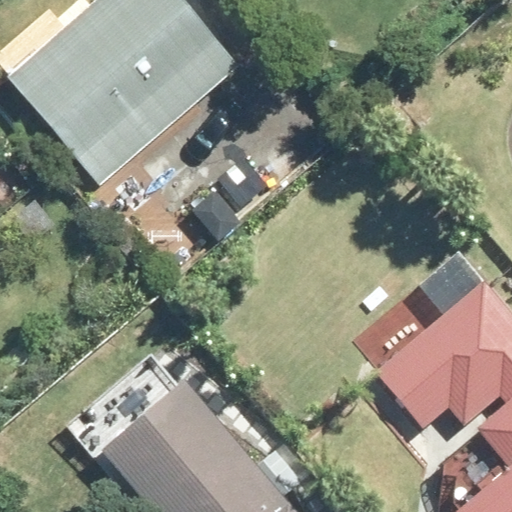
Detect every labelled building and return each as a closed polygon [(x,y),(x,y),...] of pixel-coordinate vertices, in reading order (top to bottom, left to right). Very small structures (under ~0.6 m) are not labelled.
[(177,0),(98,0),(3,84),(102,194),(241,71),(177,0)] [(214,199),(191,218),(215,247),(238,226),(214,199)] [(35,202),(9,224),(30,248),(56,226),(35,202)] [(511,511),(511,321),(483,284),(371,378),(423,434),(447,417),(462,435),(500,403),(507,412),(477,441),(510,480),(468,511),(511,511)] [(290,511),(181,385),(102,452),(153,511),(290,511)]
